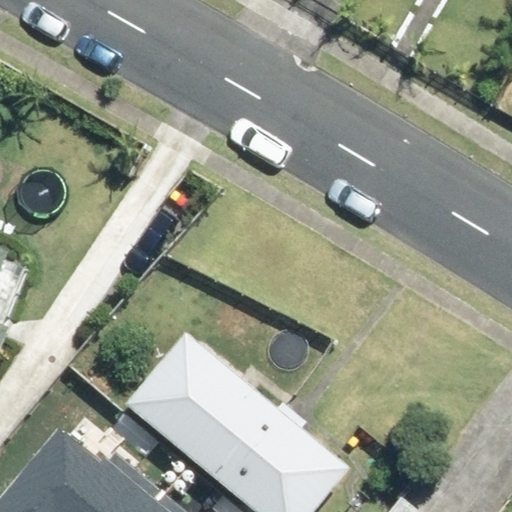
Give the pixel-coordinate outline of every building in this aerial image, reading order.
[(0,248),(0,334),(3,329),(0,328),(0,270),(9,253),(0,248)] [(196,330),(132,404),(259,511),(304,511),(349,460),(196,330)] [(63,429),(0,503),(0,511),(142,511),(160,492),(113,453),(105,463),(63,429)] [(183,511),(160,492),(142,511),(183,511)] [(386,511),(411,511),(396,500),(386,511)]
